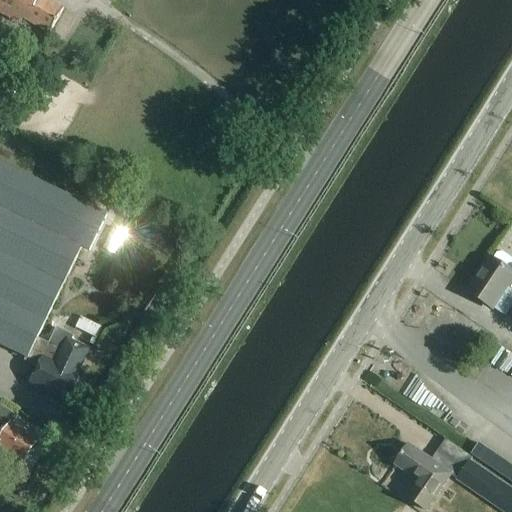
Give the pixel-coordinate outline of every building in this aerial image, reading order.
[(49,36),(64,10),(46,0),(0,0),(0,15),(20,27),(23,21),(49,36)] [(24,76),(15,91),(28,99),(37,84),(24,76)] [(0,300),(0,301),(47,323),(84,249),(89,252),(106,216),(0,164),(0,300)] [(511,259),(502,253),(497,254),(493,261),(490,259),(467,293),(492,310),(511,279),(511,259)] [(39,340),(47,323),(0,301),(0,300),(0,346),(39,366),(28,388),(46,396),(46,395),(67,406),(82,375),(80,374),(91,351),(73,342),(75,338),(59,330),(51,346),(39,340)] [(403,398),(392,413),(439,447),(449,433),(403,398)] [(37,448),(36,445),(38,442),(12,425),(16,418),(0,407),(0,451),(4,455),(7,454),(24,464),(31,454),(34,453),(37,448)] [(511,490),(470,463),(473,458),(446,440),(437,453),(431,461),(410,446),(395,466),(417,482),(406,498),(425,511),(426,511),(452,474),(458,478),(460,475),(511,508),(511,490)] [(511,456),(503,469),(511,475),(511,456)]
